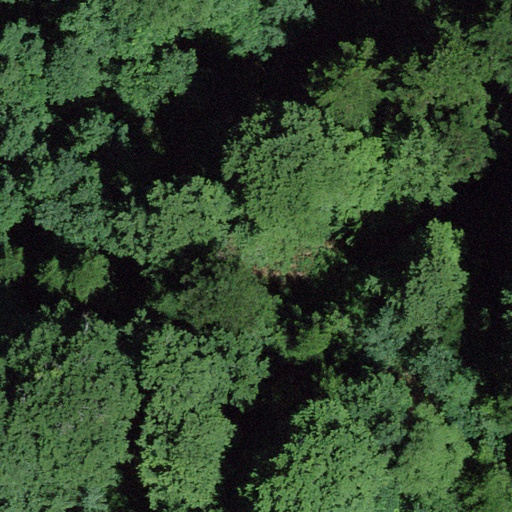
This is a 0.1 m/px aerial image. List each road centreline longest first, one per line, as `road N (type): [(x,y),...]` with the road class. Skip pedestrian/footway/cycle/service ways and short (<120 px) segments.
road 1 (track): [(155,0),(294,171),(511,315)]
road 2 (track): [(0,391),(290,511)]
